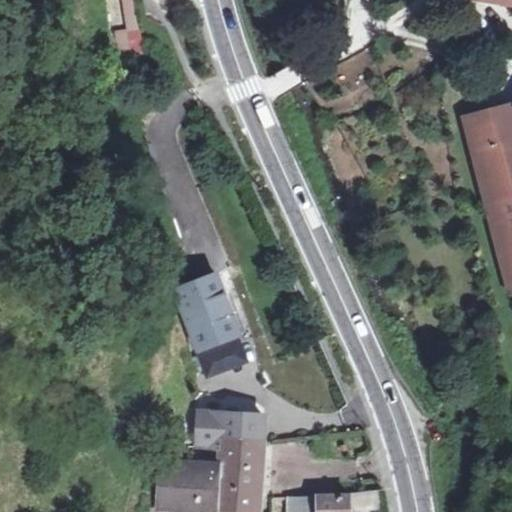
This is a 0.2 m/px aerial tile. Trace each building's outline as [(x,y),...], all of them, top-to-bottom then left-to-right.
[(114,58),(140,57),(137,0),(120,0),(122,29),(112,30),(114,58)] [(511,116),(469,128),(509,280),(511,279),(511,116)] [(207,345),(250,326),(225,274),(182,290),(207,345)] [(193,448),(220,448),(239,429),(274,434),(276,410),(196,408),(193,448)] [(218,511),(225,511),(270,510),(274,434),(239,429),(220,448),(221,460),(218,511)] [(156,508),(214,511),(218,511),(221,460),(161,455),(156,508)] [(367,511),(366,483),(334,487),(333,511),(367,511)] [(333,511),(334,487),(306,491),(307,511),(333,511)]
